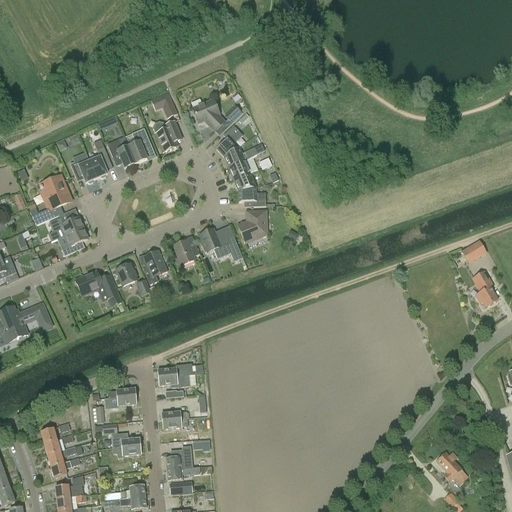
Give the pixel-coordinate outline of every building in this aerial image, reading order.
[(159,100),(163,109),(168,120),(177,116),(168,96),(159,100)] [(215,134),(225,124),(218,117),(219,116),(213,102),(192,111),(198,125),(204,123),(215,134)] [(237,110),(227,120),(232,125),(242,116),(237,110)] [(244,124),(249,117),(245,114),(240,122),(244,124)] [(116,117),(97,124),(100,130),(118,124),(116,117)] [(178,148),(172,135),(178,133),(174,124),(164,128),(166,132),(155,136),(163,155),(178,148)] [(224,159),(239,149),(235,145),(242,138),(233,128),(223,137),(227,141),(216,151),(224,159)] [(143,151),(151,147),(144,131),(132,136),(136,145),(128,148),(136,166),(147,161),(143,151)] [(244,144),(248,152),(261,145),(258,138),(244,144)] [(136,166),(128,148),(123,150),(119,141),(107,146),(112,158),(119,156),(125,171),(136,166)] [(94,145),(100,159),(89,163),(97,181),(107,176),(102,164),(109,161),(104,149),(101,142),(94,145)] [(254,150),(257,156),(265,152),(262,146),(254,150)] [(239,149),(224,159),(228,170),(245,163),(239,149)] [(259,164),(262,171),(272,167),(269,160),(259,164)] [(97,181),(89,163),(79,168),(77,164),(70,167),(75,179),(82,176),(86,185),(97,181)] [(245,163),(228,170),(233,182),(250,175),(245,163)] [(22,183),(28,180),(24,171),(17,174),(22,183)] [(250,175),(233,182),(238,193),(256,189),(250,175)] [(59,203),(70,198),(61,177),(39,186),(46,203),(45,203),(48,211),(38,215),(36,210),(30,213),(36,227),(53,220),(50,213),(61,208),(59,203)] [(256,189),(238,193),(239,204),(253,203),(253,209),(266,208),(265,195),(256,195),(256,189)] [(21,194),(15,196),(20,211),(25,209),(21,194)] [(245,245),(266,236),(266,213),(247,214),(247,224),(241,224),(241,226),(238,227),(245,245)] [(65,238),(83,230),(79,219),(62,226),(60,220),(49,225),(53,235),(63,231),(65,238)] [(73,248),(88,241),(83,230),(65,238),(68,245),(60,248),(64,258),(75,254),(73,248)] [(226,242),(219,245),(213,231),(200,236),(204,246),(202,247),(205,254),(207,253),(207,254),(214,251),(217,260),(231,254),(226,242)] [(193,259),(200,256),(196,248),(190,250),(186,242),(173,248),(177,256),(175,257),(180,268),(195,262),(193,259)] [(468,266),(487,255),(479,243),(461,254),(468,266)] [(162,276),(167,274),(165,268),(164,269),(158,254),(145,260),(148,268),(143,270),(150,287),(158,283),(156,277),(161,274),(162,276)] [(3,262),(0,263),(0,274),(3,274),(5,279),(16,275),(10,259),(3,262)] [(32,261),(34,272),(43,270),(40,259),(32,261)] [(123,288),(137,282),(130,266),(116,272),(123,288)] [(82,298),(103,289),(96,273),(75,282),(82,298)] [(486,310),(498,303),(490,290),(488,287),(491,285),(484,274),(472,281),(480,294),(475,297),(480,306),(483,305),(486,310)] [(136,285),(141,298),(151,295),(145,281),(136,285)] [(118,298),(108,302),(112,309),(122,305),(118,298)] [(43,305),(31,311),(17,317),(14,309),(0,314),(0,318),(3,325),(0,325),(0,336),(4,335),(7,342),(16,338),(17,341),(28,336),(24,326),(35,321),(36,322),(41,333),(53,328),(43,305)] [(176,368),(176,370),(158,372),(158,380),(188,377),(192,377),(191,367),(176,368)] [(159,389),(171,387),(171,390),(190,389),(188,377),(158,380),(159,389)] [(108,394),(108,401),(136,399),(135,390),(116,392),(116,393),(108,394)] [(166,400),(177,399),(183,399),(183,393),(176,393),(176,392),(165,393),(166,400)] [(117,409),(137,407),(136,399),(108,401),(104,401),(105,408),(117,407),(117,409)] [(102,409),(96,409),(98,426),(104,425),(102,409)] [(161,415),(162,423),(181,422),(181,415),(180,413),(161,415)] [(163,432),(182,430),(182,429),(181,422),(162,423),(163,432)] [(61,435),(70,432),(69,426),(59,428),(61,435)] [(103,427),(104,436),(117,435),(116,426),(103,427)] [(40,434),(44,446),(57,442),(53,430),(40,434)] [(140,440),(128,441),(127,436),(111,437),(112,451),(115,450),(121,450),(141,448),(140,440)] [(64,446),(74,444),(72,437),(62,440),(64,446)] [(60,454),(57,442),(44,446),(47,457),(60,454)] [(193,452),(202,452),(201,444),(192,444),(193,452)] [(67,458),(77,455),(75,448),(65,451),(66,452),(67,458)] [(122,458),(141,457),(141,448),(121,450),(115,450),(116,458),(122,457),(122,458)] [(47,457),(50,469),(64,465),(62,460),(67,458),(66,452),(60,454),(47,457)] [(459,487),(467,479),(461,472),(445,456),(436,464),(447,476),(445,478),(445,479),(449,484),(452,481),(459,487)] [(165,460),(166,472),(181,471),(180,459),(165,460)] [(71,469),(80,467),(78,460),(69,463),(71,469)] [(67,477),(64,465),(50,469),(54,481),(67,477)] [(108,469),(99,470),(100,478),(109,477),(108,469)] [(167,484),(182,482),(182,477),(200,476),(199,469),(181,471),(166,472),(167,484)] [(0,493),(9,490),(5,477),(0,478),(0,493)] [(83,478),(72,481),(72,482),(73,488),(82,487),(84,487),(83,478)] [(169,487),(170,498),(192,496),(191,484),(169,487)] [(130,500),(145,499),(144,487),(129,489),(130,500)] [(56,501),(70,500),(68,488),(55,489),(56,501)] [(14,504),(9,490),(0,493),(0,502),(2,509),(14,504)] [(450,493),(444,501),(453,508),(459,500),(450,493)] [(131,511),(132,511),(147,511),(145,499),(130,500),(120,501),(120,508),(131,507),(131,511)] [(70,500),(56,501),(57,511),(67,511),(71,511),(70,500)]
